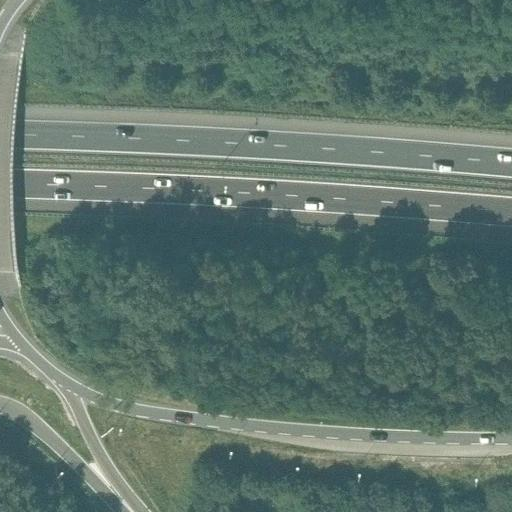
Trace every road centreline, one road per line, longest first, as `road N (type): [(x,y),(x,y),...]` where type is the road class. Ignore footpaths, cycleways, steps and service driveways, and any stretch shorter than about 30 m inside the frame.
road 1 (motorway): [(511,162),(217,140),(0,135)]
road 2 (motorway): [(0,186),(511,209)]
road 3 (primary): [(69,383),(103,401),(206,421),(511,439)]
road 4 (motorway): [(0,405),(54,443),(123,511)]
road 5 (secondary): [(69,383),(101,459),(139,511)]
